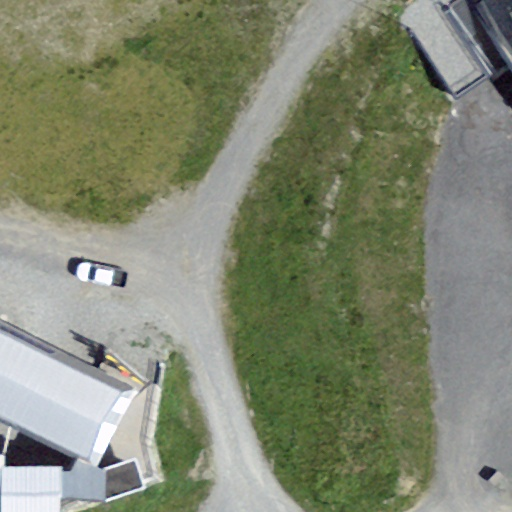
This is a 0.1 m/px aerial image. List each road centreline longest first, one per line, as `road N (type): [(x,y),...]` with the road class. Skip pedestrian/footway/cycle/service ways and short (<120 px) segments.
road 1 (track): [(281,511),(257,491),(192,314),(129,273),(0,232)]
road 2 (unknown): [(129,273),(230,156),(305,31),(340,0)]
